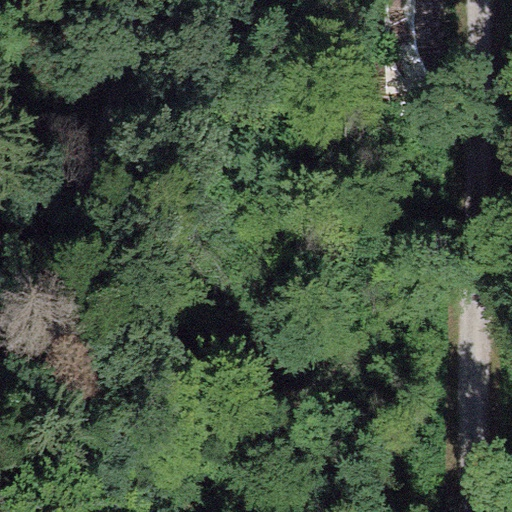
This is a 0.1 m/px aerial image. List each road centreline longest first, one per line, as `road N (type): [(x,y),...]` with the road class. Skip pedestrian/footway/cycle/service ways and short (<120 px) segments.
road 1 (track): [(481,511),(482,0)]
road 2 (track): [(149,0),(0,388)]
